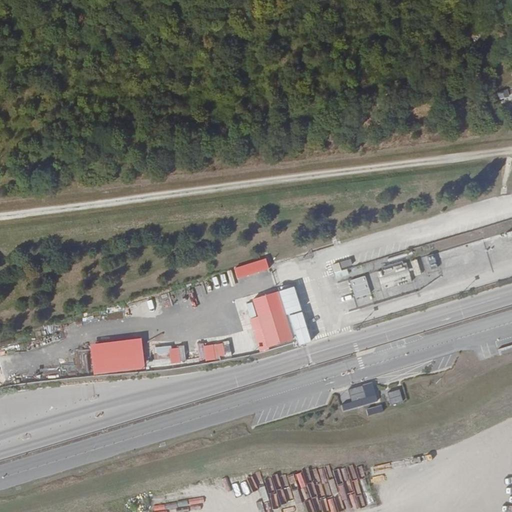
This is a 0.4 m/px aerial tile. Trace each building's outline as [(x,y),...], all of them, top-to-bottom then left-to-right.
[(508,89),(498,92),(500,99),(510,96),(508,89)] [(332,265),(337,281),(350,277),(347,267),(353,265),(351,259),(332,265)] [(412,261),(415,274),(421,273),(417,259),(412,261)] [(377,272),(383,290),(412,280),(406,262),(377,272)] [(350,280),(355,298),(371,294),(366,275),(350,280)] [(296,287),(253,298),(262,330),(263,330),(267,348),(294,341),(295,346),(310,342),(296,287)] [(254,302),(248,303),(250,318),(256,317),(254,302)] [(118,359),(124,358),(122,341),(127,340),(127,334),(98,337),(99,350),(117,348),(118,359)] [(231,355),(230,349),(225,350),(223,342),(210,345),(213,359),(231,355)] [(79,371),(87,370),(86,352),(78,352),(79,371)] [(171,352),(156,355),(158,364),(173,361),(171,352)] [(363,386),(349,390),(352,402),(343,404),(344,410),(360,406),(377,401),(376,396),(366,398),(363,386)] [(388,392),(391,404),(403,401),(400,389),(388,392)] [(354,479),(365,476),(362,463),(351,466),(354,479)] [(307,470),(309,481),(319,480),(320,485),(312,486),(315,499),(327,497),(327,492),(333,491),(331,482),(324,483),(321,467),(307,470)] [(272,496),(287,493),(281,468),(269,471),(273,484),(269,485),(272,496)] [(295,485),(305,482),(302,468),(291,471),(295,485)] [(260,470),(247,474),(251,487),(264,483),(260,470)] [(215,487),(231,485),(230,477),(214,479),(215,487)] [(303,502),(302,494),(296,495),(295,489),(288,490),(290,504),(303,502)] [(271,511),(284,511),(287,511),(283,499),(269,504),(271,511)]
